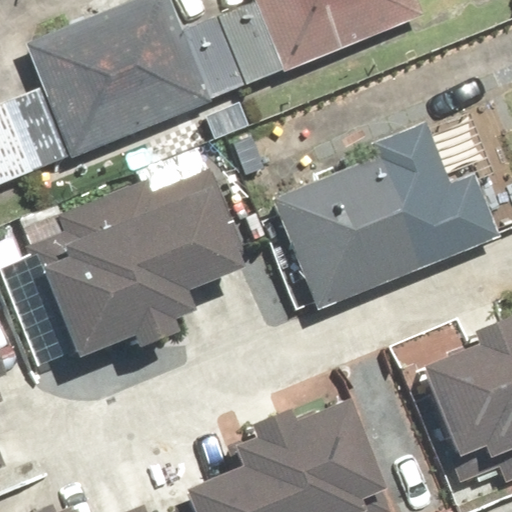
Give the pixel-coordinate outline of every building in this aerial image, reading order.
[(174,0),(153,0),(32,44),(75,160),(214,109),(174,0)] [(414,0),(260,0),(261,1),(222,16),(250,89),(423,22),(414,0)] [(0,186),(63,160),(34,93),(0,107),(0,186)] [(374,144),(379,157),(277,199),(322,307),(500,234),(476,177),(455,186),(428,121),(374,144)] [(245,266),(206,168),(156,189),(152,178),(72,211),(67,201),(10,224),(29,271),(12,278),(32,326),(62,314),(82,363),(132,342),(137,355),(186,335),(179,320),(202,311),(193,287),(245,266)] [(487,443),(492,458),(511,450),(511,315),(479,328),(485,344),(459,354),(452,335),(396,357),(413,403),(438,394),(460,453),(487,443)] [(0,470),(6,468),(0,453),(0,399),(3,398),(0,390),(0,373),(8,371),(0,349),(0,470)] [(193,489),(202,511),(369,511),(373,511),(367,496),(389,487),(355,401),(305,421),(299,406),(258,422),(264,437),(238,447),(246,468),(193,489)] [(159,511),(156,504),(137,511),(86,511),(80,495),(37,511),(159,511)]
